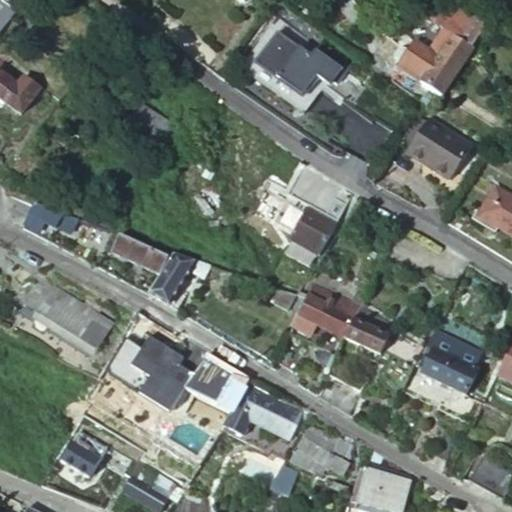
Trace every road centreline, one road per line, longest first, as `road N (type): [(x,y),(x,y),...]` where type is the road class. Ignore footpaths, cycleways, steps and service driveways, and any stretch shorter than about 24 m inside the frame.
road 1 (residential): [(0,226),(185,326),(493,511)]
road 2 (residential): [(511,277),(353,182),(156,39)]
